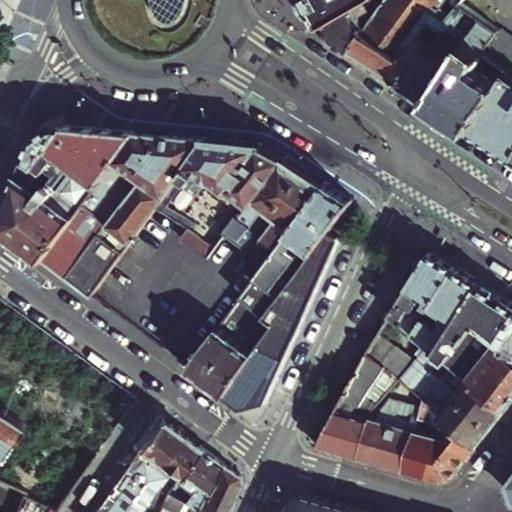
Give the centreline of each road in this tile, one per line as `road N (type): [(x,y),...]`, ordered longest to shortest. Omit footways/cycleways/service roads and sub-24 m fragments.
road 1 (residential): [(0,264),(242,442),(277,457)]
road 2 (tertiary): [(277,457),(404,178)]
road 3 (secondary): [(190,66),(235,75),(404,178)]
road 4 (secondary): [(420,143),(277,49),(237,0)]
road 5 (residential): [(277,457),(462,510)]
road 6 (secondary): [(404,178),(511,247)]
